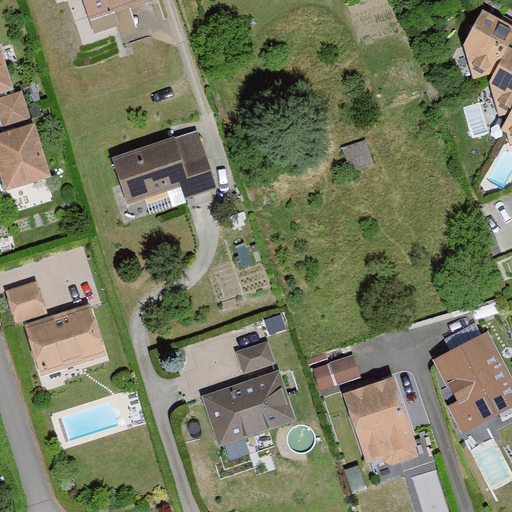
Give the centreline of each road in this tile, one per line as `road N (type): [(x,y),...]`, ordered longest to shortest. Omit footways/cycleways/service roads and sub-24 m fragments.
road 1 (unknown): [(191,511),(141,331),(152,300),(201,264),(217,187),(162,0)]
road 2 (residential): [(42,511),(0,377)]
